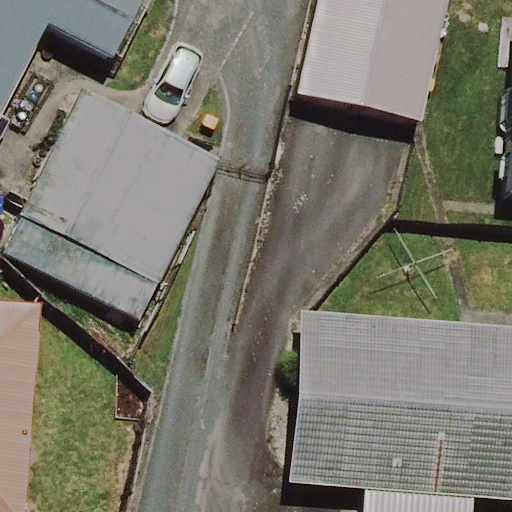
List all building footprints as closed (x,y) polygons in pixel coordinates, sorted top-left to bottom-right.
[(126,0),(0,0),(0,97),(28,38),(94,69),(126,0)] [(431,0),(309,0),(285,110),(402,136),(431,0)] [(511,41),(494,40),(478,206),(511,209),(511,41)] [(205,165),(78,111),(8,277),(135,331),(205,165)] [(10,511),(24,319),(0,317),(0,511),(10,511)] [(511,511),(511,345),(280,326),(267,496),(352,503),(351,511),(458,511),(459,511),(468,511),(511,511)]
